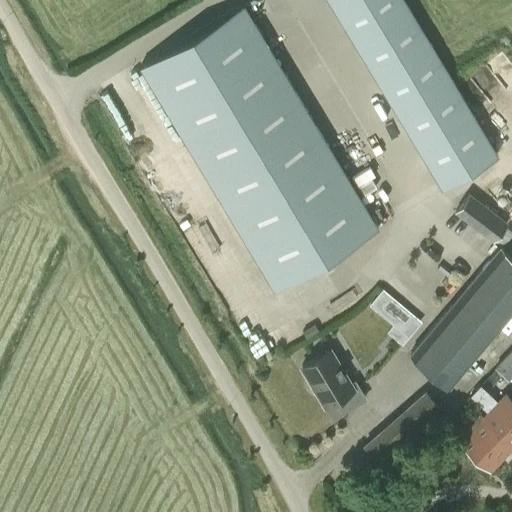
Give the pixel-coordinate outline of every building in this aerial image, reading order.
[(329,0),(442,186),(496,154),(403,0),(329,0)] [(140,65),(274,288),(377,226),(243,4),(140,65)] [(507,225),(470,193),(455,211),(491,242),(507,225)] [(511,256),(500,247),(465,288),(409,355),(447,387),(511,309),(511,256)] [(383,289),(370,305),(407,336),(420,320),(383,289)] [(315,325),(303,332),(307,338),(319,331),(315,325)] [(511,344),(493,365),(508,378),(511,373),(511,344)] [(335,399),(342,411),(365,398),(357,384),(352,387),(329,348),(301,365),(325,405),(335,399)] [(480,383),(469,394),(481,406),(487,411),(482,416),(510,444),(511,442),(511,399),(505,393),(497,400),(480,383)] [(383,470),(446,415),(424,389),(361,444),(373,459),(383,470)] [(511,447),(511,446),(510,444),(482,416),(480,414),(456,439),(489,471),(511,447)]
